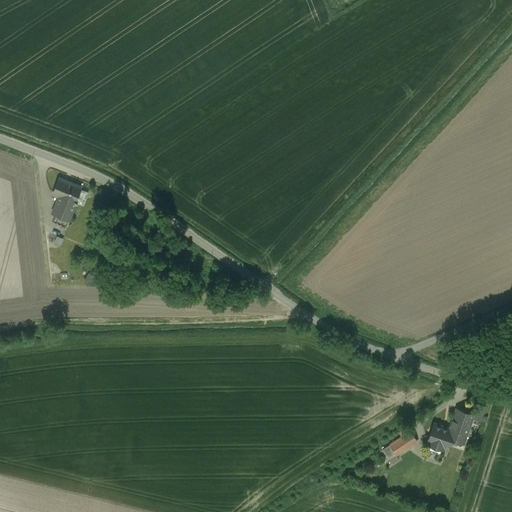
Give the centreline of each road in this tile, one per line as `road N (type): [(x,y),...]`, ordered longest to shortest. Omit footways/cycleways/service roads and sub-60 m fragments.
road 1 (unclassified): [(0,139),(112,186),(303,315),(400,361)]
road 2 (track): [(303,315),(0,332)]
road 3 (residential): [(511,308),(400,361)]
